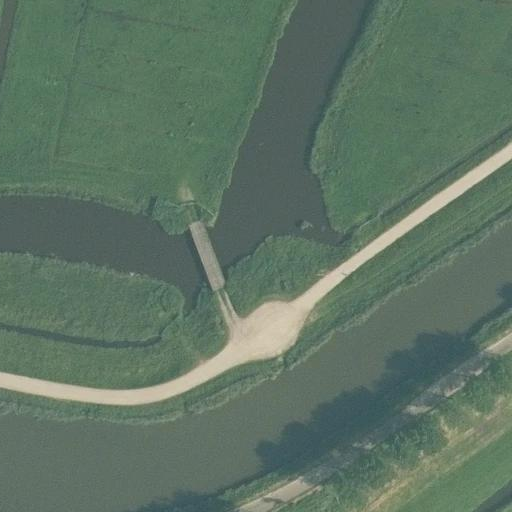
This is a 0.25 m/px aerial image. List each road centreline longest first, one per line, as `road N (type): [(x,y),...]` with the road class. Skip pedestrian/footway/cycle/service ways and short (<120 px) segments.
road 1 (track): [(0,379),(91,394),(144,393),(179,382),(273,324),(511,150)]
road 2 (unclassified): [(244,511),(352,457),(511,341)]
road 3 (track): [(193,217),(244,344)]
